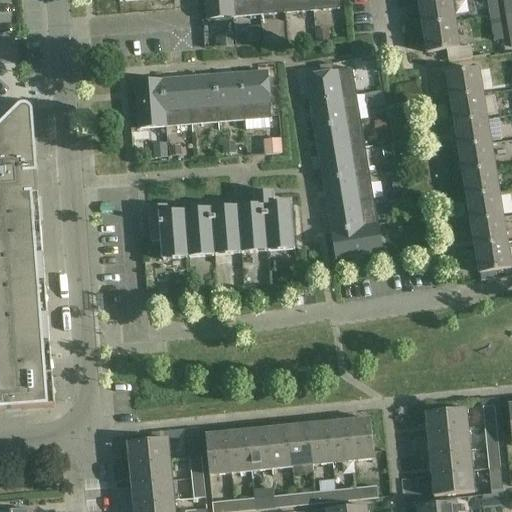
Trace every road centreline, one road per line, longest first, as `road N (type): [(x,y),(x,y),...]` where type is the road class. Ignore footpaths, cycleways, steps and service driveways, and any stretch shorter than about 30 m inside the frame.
road 1 (residential): [(511,285),(134,334),(124,182),(69,185)]
road 2 (residential): [(90,435),(69,185)]
road 3 (residential): [(69,185),(56,0)]
road 4 (unknown): [(125,202),(308,176)]
